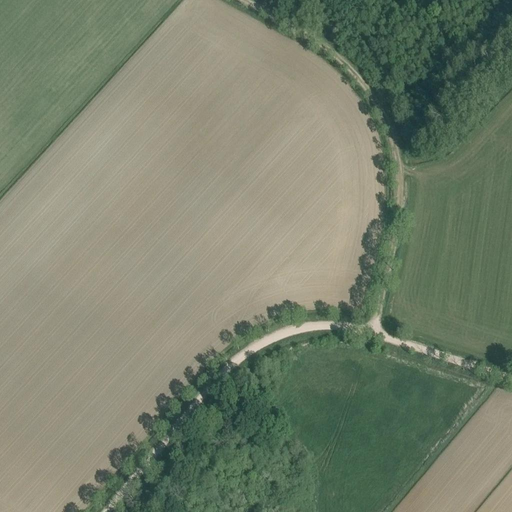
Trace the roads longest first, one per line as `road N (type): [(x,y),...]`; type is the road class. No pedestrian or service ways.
road 1 (track): [(511,377),(346,326),(287,330),(229,367),(107,511)]
road 2 (track): [(372,332),(399,204),(393,135),(352,70),(245,0)]
